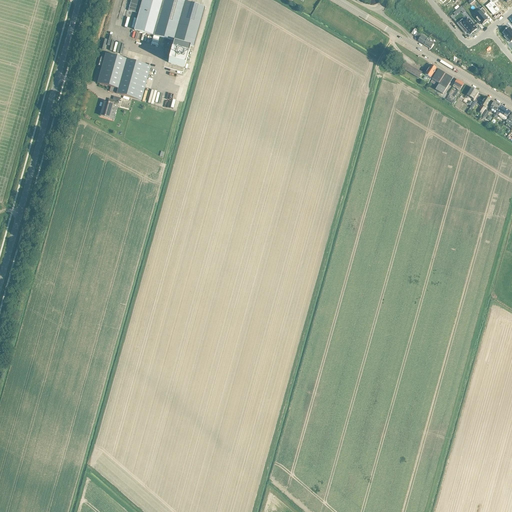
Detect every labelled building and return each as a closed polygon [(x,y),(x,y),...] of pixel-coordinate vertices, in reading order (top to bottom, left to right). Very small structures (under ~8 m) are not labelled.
[(137,13),(140,0),(131,0),(128,10),(137,13)] [(193,47),(204,8),(176,0),(142,0),(134,30),(174,42),(168,63),(185,67),(191,46),(193,47)] [(488,0),(490,2),(485,6),(493,16),(500,10),(495,4),(499,1),(498,0),(488,0)] [(481,11),(475,17),(482,25),(483,24),(483,25),(486,23),(485,22),(488,20),(484,15),(486,13),(483,8),(480,10),(481,11)] [(462,20),(457,24),(465,33),(468,31),(470,35),(477,29),(469,19),(465,23),(462,20)] [(511,30),(509,27),(503,33),(505,36),(504,37),(507,40),(508,40),(511,43),(511,41),(511,30)] [(421,36),(418,33),(415,38),(418,41),(431,49),(434,45),(427,40),(428,39),(422,35),(421,36)] [(106,54),(98,83),(111,87),(109,92),(111,92),(117,94),(141,101),(151,67),(106,54)] [(426,75),(405,63),(402,68),(428,84),(437,69),(431,65),(426,75)] [(442,72),(438,69),(430,82),(438,87),(446,74),(443,72),(442,72)] [(443,95),(447,89),(453,78),(446,74),(438,87),(436,90),(443,95)] [(460,91),(464,84),(457,80),(453,87),(458,90),(457,92),(459,94),(461,92),(460,91)] [(474,100),(478,92),(471,88),(466,95),(474,100)] [(456,102),(455,101),(456,99),(453,97),(449,94),(446,99),(454,104),(456,102)] [(105,102),(101,116),(109,118),(113,105),(118,106),(120,107),(121,103),(119,103),(119,102),(120,99),(115,97),(113,97),(113,100),(109,99),(108,103),(105,102)] [(482,114),(491,100),(486,97),(481,105),(484,107),(480,113),(482,114)] [(496,115),(501,106),(494,102),(491,108),(492,108),(490,111),(496,115)] [(507,118),(511,112),(501,106),(496,115),(499,116),(499,117),(500,118),(501,118),(502,119),(503,119),(504,120),(505,120),(506,120),(507,118)]
